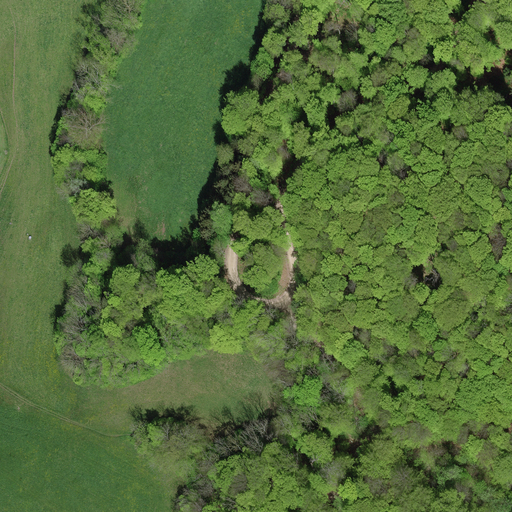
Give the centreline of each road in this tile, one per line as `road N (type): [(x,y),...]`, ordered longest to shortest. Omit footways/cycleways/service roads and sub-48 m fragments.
road 1 (track): [(481,0),(434,73),(301,168),(283,209),(292,288),(271,305),(241,292),(231,262),(258,116),(287,47),(289,0)]
road 2 (track): [(280,304),(359,393),(366,414),(363,443),(334,492),(340,511)]
